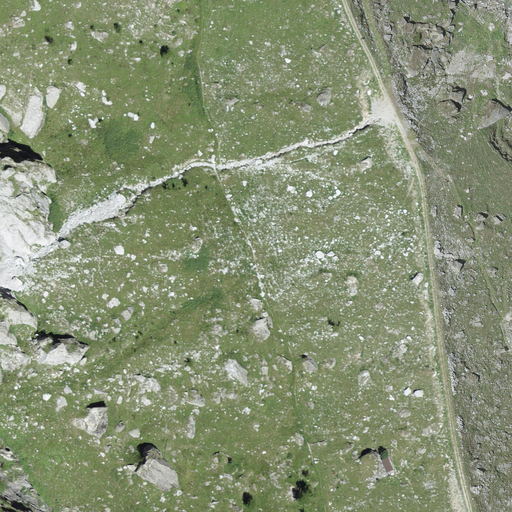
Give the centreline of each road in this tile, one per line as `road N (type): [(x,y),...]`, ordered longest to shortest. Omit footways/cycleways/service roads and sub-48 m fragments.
road 1 (track): [(469,511),(410,142)]
road 2 (track): [(410,142),(344,0)]
